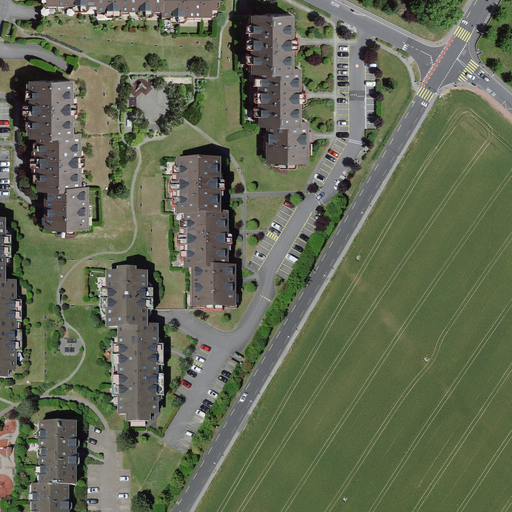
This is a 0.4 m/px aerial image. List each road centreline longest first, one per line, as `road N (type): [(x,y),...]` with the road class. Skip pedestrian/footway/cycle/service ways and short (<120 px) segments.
road 1 (tertiary): [(448,56),(180,511)]
road 2 (residential): [(313,0),(448,56)]
